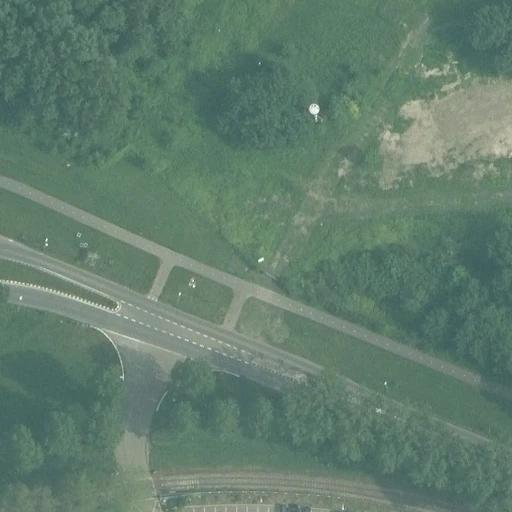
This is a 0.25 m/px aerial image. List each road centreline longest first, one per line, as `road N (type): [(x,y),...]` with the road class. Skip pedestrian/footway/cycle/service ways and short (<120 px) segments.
road 1 (tertiary): [(511,467),(156,322)]
road 2 (tertiary): [(156,322),(119,295),(0,245)]
road 3 (tertiary): [(0,289),(109,322),(156,322)]
